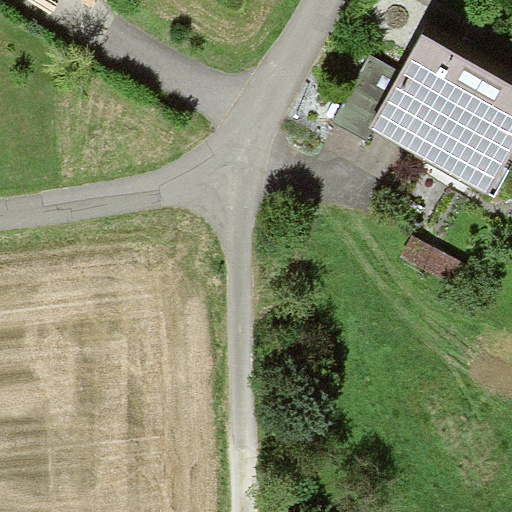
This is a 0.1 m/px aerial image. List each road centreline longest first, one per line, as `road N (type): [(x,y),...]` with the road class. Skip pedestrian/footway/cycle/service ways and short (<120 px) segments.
road 1 (residential): [(316,0),(246,122),(211,165),(0,213)]
road 2 (track): [(211,165),(237,266),(241,511)]
